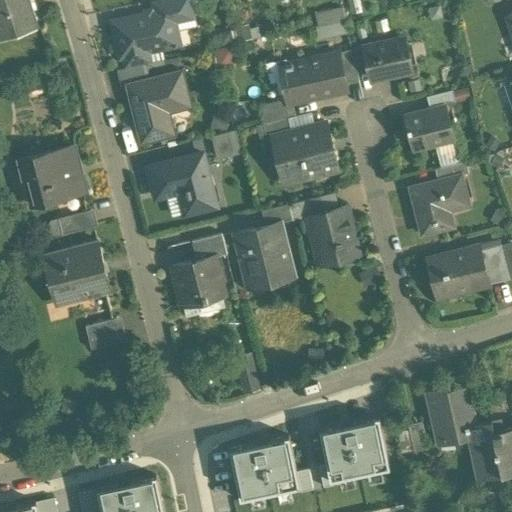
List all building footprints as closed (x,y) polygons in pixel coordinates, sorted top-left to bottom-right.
[(0,0),(0,36),(40,24),(40,23),(39,23),(31,0),(0,0)] [(190,0),(153,0),(156,11),(172,7),(172,9),(191,5),(190,0)] [(194,16),(191,5),(172,9),(174,20),(194,16)] [(344,5),(316,9),(319,32),(347,28),(344,5)] [(156,11),(113,20),(121,55),(124,55),(148,49),(179,42),(174,20),(172,9),(172,7),(156,11)] [(406,36),(365,45),(370,69),(372,78),(413,69),(406,36)] [(365,45),(353,48),(358,72),(370,69),(365,45)] [(353,48),(339,51),(345,77),(359,74),(358,72),(353,48)] [(148,49),(124,55),(127,66),(147,62),(151,61),(148,49)] [(339,51),(286,62),(288,71),(282,72),(288,97),(289,101),(293,100),(337,90),(336,87),(347,85),(345,77),(339,51)] [(127,66),(122,68),(126,84),(128,84),(128,83),(150,77),(147,62),(127,66)] [(150,77),(128,83),(128,84),(143,140),(175,132),(167,100),(189,95),(183,69),(150,77)] [(453,88),(427,95),(431,108),(446,104),(446,105),(456,103),(453,88)] [(288,97),(259,104),(264,122),(290,115),(296,113),(293,100),(289,101),(288,97)] [(431,108),(405,114),(414,147),(436,142),(454,137),(446,105),(446,104),(431,108)] [(296,113),(290,115),(293,129),(315,123),(312,109),(296,113)] [(290,115),(264,122),(267,136),(273,135),(273,134),(293,129),(290,115)] [(293,129),(273,134),(273,135),(278,155),(281,155),(288,180),(335,169),(331,156),(335,155),(326,121),(315,123),(293,129)] [(236,129),(214,134),(220,157),(241,151),(236,129)] [(460,159),(454,137),(436,142),(441,163),(460,159)] [(75,143),(20,157),(25,176),(27,175),(35,203),(85,191),(78,167),(80,166),(75,143)] [(203,151),(149,165),(157,195),(187,188),(193,210),(217,204),(203,151)] [(466,159),(436,167),(439,179),(462,173),(462,174),(469,172),(466,159)] [(439,179),(411,186),(423,232),(453,224),(448,204),(468,199),(462,174),(462,173),(439,179)] [(317,195),(289,202),(293,218),(308,215),(307,214),(320,210),(317,195)] [(289,202),(262,209),(266,223),(281,219),(282,221),(293,218),(289,202)] [(320,210),(307,214),(308,215),(319,259),(337,255),(339,259),(360,253),(347,203),(320,210)] [(91,209),(60,216),(64,232),(95,224),(91,209)] [(266,223),(235,231),(247,281),(269,275),(271,280),(295,274),(282,221),(281,219),(266,223)] [(223,231),(196,238),(200,257),(216,253),(216,255),(228,252),(223,231)] [(99,240),(44,253),(50,276),(56,274),(63,301),(107,290),(103,276),(108,275),(99,240)] [(511,240),(501,243),(509,272),(511,271),(511,240)] [(501,243),(480,249),(488,278),(509,272),(501,243)] [(479,244),(429,257),(438,295),(510,277),(509,272),(488,278),(480,249),(479,244)] [(200,257),(173,264),(183,303),(184,303),(223,293),(226,292),(216,255),(216,253),(200,257)] [(359,272),(367,285),(383,276),(376,263),(359,272)] [(223,293),(184,303),(187,314),(226,303),(223,293)] [(117,316),(86,324),(92,347),(123,339),(117,316)] [(237,353),(252,349),(248,332),(229,336),(234,354),(237,353)] [(237,353),(247,393),(262,389),(252,349),(237,353)] [(439,443),(470,436),(480,435),(477,422),(468,384),(448,389),(447,385),(427,389),(439,443)] [(379,415),(320,428),(331,479),(390,466),(379,415)] [(492,418),(477,422),(480,435),(470,436),(479,477),(511,470),(511,425),(494,429),(492,418)] [(423,424),(412,427),(417,448),(427,446),(423,424)] [(289,434),(231,447),(242,498),(300,486),(289,434)] [(165,511),(157,474),(101,486),(106,511),(165,511)] [(38,511),(36,500),(0,507),(0,511),(38,511)]
